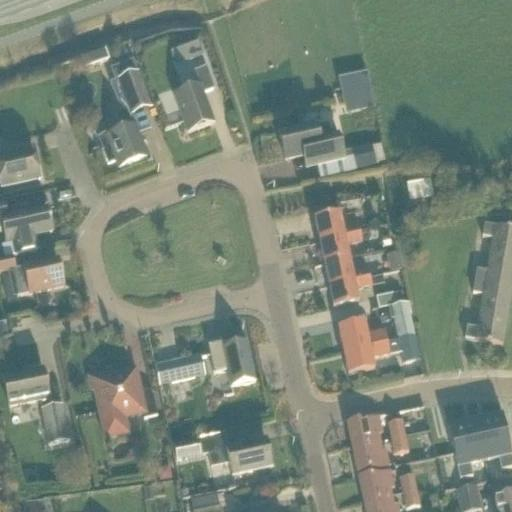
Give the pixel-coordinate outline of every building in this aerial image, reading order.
[(184,50),(189,65),(203,59),(197,45),(184,50)] [(84,72),(108,63),(104,53),(80,61),(84,72)] [(119,115),(114,117),(120,133),(103,139),(108,150),(101,153),(107,167),(113,165),(116,173),(148,161),(139,137),(150,133),(143,114),(151,110),(138,75),(136,76),(134,70),(122,74),(124,80),(109,86),(119,115)] [(187,137),(213,127),(202,97),(213,93),(205,71),(193,75),(199,90),(173,99),(187,137)] [(370,86),(341,92),(344,103),(372,97),(370,86)] [(330,137),(327,126),(315,129),(314,129),(278,137),(284,164),(301,160),(304,172),(343,163),(336,135),(330,137)] [(356,173),(375,169),(371,151),(370,148),(351,153),(356,173)] [(371,151),(375,166),(383,164),(379,149),(371,151)] [(0,162),(0,186),(1,191),(39,183),(33,155),(0,162)] [(409,206),(432,202),(429,184),(405,189),(409,206)] [(35,239),(51,236),(46,212),(30,215),(29,213),(5,219),(2,205),(0,205),(0,231),(2,231),(5,247),(12,246),(15,259),(38,254),(35,239)] [(341,217),(339,206),(311,212),(312,213),(314,223),(338,218),(341,217)] [(313,223),(318,246),(359,237),(357,229),(341,232),(338,218),(314,223),(313,223)] [(489,258),(511,262),(511,232),(483,228),(481,240),(492,242),(489,258)] [(390,232),(371,235),(373,251),(393,248),(390,232)] [(323,268),(348,263),(344,249),(361,245),(359,237),(318,246),(323,268)] [(402,272),(398,255),(385,258),(388,275),(402,272)] [(511,291),(511,286),(511,262),(489,258),(486,275),(476,273),(474,285),(511,291)] [(15,273),(12,261),(0,263),(0,277),(7,276),(13,302),(63,290),(57,263),(22,271),(22,272),(15,273)] [(369,282),(369,281),(367,273),(351,277),(348,263),(323,268),(328,291),(369,282)] [(381,279),(369,282),(371,290),(383,287),(381,279)] [(333,313),(357,308),(357,305),(354,293),(371,290),(369,282),(328,291),(331,305),(333,313)] [(506,320),(511,291),(474,285),(471,297),(482,299),(479,315),(506,320)] [(389,311),(404,308),(401,295),(375,301),(378,312),(389,310),(389,311)] [(396,344),(413,340),(408,318),(410,318),(407,307),(404,308),(389,311),(396,344)] [(501,348),(506,320),(479,315),(476,331),(466,330),(464,342),(501,348)] [(0,338),(8,337),(5,325),(0,326),(0,338)] [(342,356),(386,346),(383,334),(366,338),(363,327),(337,332),(342,356)] [(413,340),(396,344),(401,368),(418,364),(413,340)] [(226,350),(225,344),(206,348),(213,377),(226,374),(230,391),(254,386),(245,346),(226,350)] [(386,346),(342,356),(347,379),(374,374),(371,362),(389,358),(386,346)] [(171,386),(196,381),(192,361),(166,367),(171,386)] [(50,412),(48,402),(42,372),(2,381),(8,411),(39,404),(41,414),(48,449),(69,444),(61,409),(50,412)] [(138,399),(133,376),(104,382),(103,379),(90,382),(93,395),(96,395),(107,442),(128,437),(125,419),(142,415),(143,423),(156,420),(151,396),(138,399)] [(511,445),(506,417),(479,423),(487,464),(502,461),(504,473),(511,471),(511,445)] [(351,452),(379,446),(377,438),(381,437),(378,421),(368,423),(346,428),(351,452)] [(479,423),(451,429),(460,470),(463,482),(476,479),(473,467),(487,464),(479,423)] [(390,444),(404,441),(401,425),(387,428),(390,444)] [(226,451),(223,438),(199,443),(203,459),(207,458),(210,471),(229,467),(232,479),(271,471),(265,443),(226,451)] [(404,441),(390,444),(393,459),(408,456),(404,441)] [(176,464),(186,462),(183,446),(173,448),(176,464)] [(379,446),(351,452),(356,477),(379,472),(379,471),(388,469),(385,454),(381,455),(379,446)] [(159,486),(172,483),(170,470),(156,473),(159,486)] [(363,506),(391,500),(389,492),(393,491),(390,476),(380,478),(380,477),(358,482),(363,506)] [(401,498),(416,495),(412,480),(398,483),(401,498)] [(458,511),(480,511),(476,489),(454,494),(458,511)] [(416,495),(401,498),(404,511),(412,511),(419,511),(416,495)] [(488,511),(511,511),(511,497),(487,503),(488,511)] [(215,499),(189,505),(190,511),(212,511),(217,511),(215,499)] [(391,500),(363,506),(363,511),(397,511),(397,508),(392,509),(391,500)]
